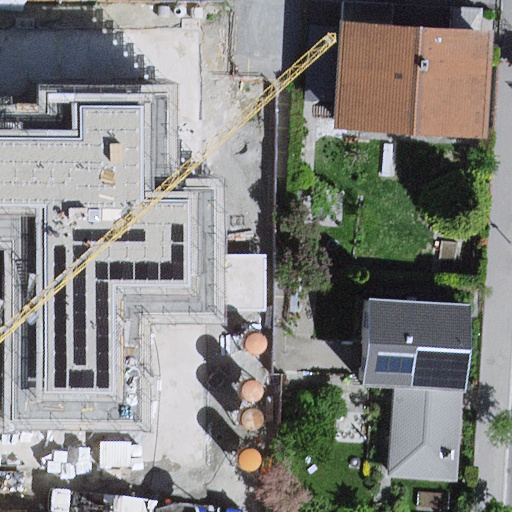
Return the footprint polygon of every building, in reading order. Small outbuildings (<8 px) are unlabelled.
[(395,5),(343,3),(336,133),(491,141),(497,33),(481,32),(451,31),(393,28),(395,5)] [(451,10),(451,31),(481,32),(482,11),(451,10)] [(179,317),(218,317),(217,183),(177,183),(177,91),(40,91),(40,111),(0,111),(0,246),(11,246),(11,427),(142,427),(142,317),(179,317)] [(473,307),(372,301),(368,389),(393,390),(467,395),(473,307)] [(462,482),(467,395),(393,390),(388,478),(462,482)]
